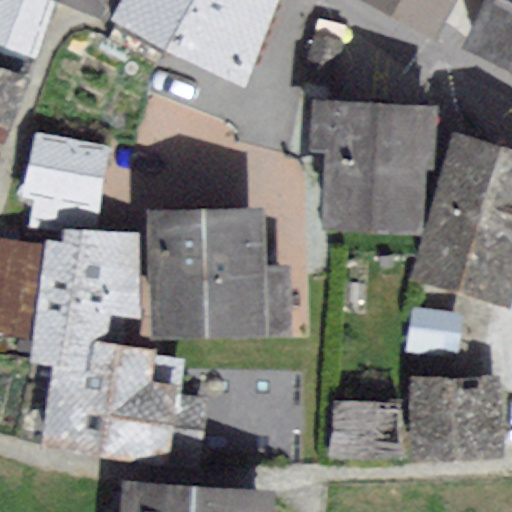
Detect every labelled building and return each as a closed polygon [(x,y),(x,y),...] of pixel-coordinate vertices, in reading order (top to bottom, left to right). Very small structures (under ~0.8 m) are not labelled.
[(46,0),(0,0),(0,39),(9,43),(28,50),(46,0)] [(130,0),(123,14),(239,74),(276,0),(130,0)] [(400,0),(430,16),(438,0),(400,0)] [(511,0),(495,0),(474,45),(511,62),(511,0)] [(327,37),(316,35),(308,75),(331,80),(340,40),(327,37)] [(23,76),(0,67),(0,129),(3,131),(12,107),(23,76)] [(418,111),(326,106),(323,145),(343,147),(338,214),(411,219),(417,135),(418,111)] [(105,147),(38,136),(33,162),(28,194),(95,205),(105,147)] [(511,153),(508,152),(465,139),(425,271),(502,294),(511,262),(511,153)] [(199,214),(158,215),(160,329),(281,327),(279,271),(254,272),(253,213),(199,214)] [(122,337),(137,241),(67,230),(64,246),(46,243),(44,254),(1,248),(0,257),(0,330),(28,334),(24,360),(56,365),(45,438),(157,455),(160,436),(196,441),(202,404),(168,399),(169,393),(157,391),(140,388),(144,359),(120,355),(122,337)] [(453,348),(458,317),(414,310),(409,341),(453,348)] [(454,382),(415,383),(417,452),(493,450),(491,381),(454,382)] [(398,403),(336,404),(336,453),(398,453),(398,403)] [(166,490),(132,488),(131,511),(264,511),(265,494),(166,490)]
